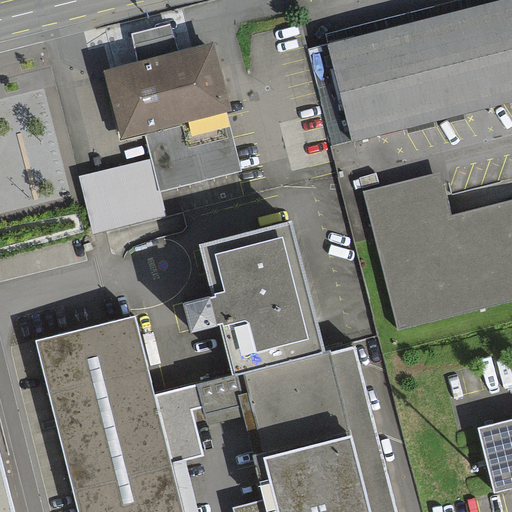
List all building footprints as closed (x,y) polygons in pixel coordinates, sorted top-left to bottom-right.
[(357,141),(511,101),(511,0),(333,47),(357,141)] [(145,131),(159,190),(238,170),(224,112),(227,111),(212,47),(109,73),(124,136),(145,131)] [(324,101),(337,146),(353,141),(341,97),(324,101)] [(445,170),(366,189),(401,329),(511,302),(511,202),(456,216),(445,170)] [(251,414),(276,511),(272,511),(403,511),(361,343),(336,349),(304,222),(205,247),(218,298),(187,306),(194,333),(226,325),(238,374),(160,394),(177,463),(214,454),(207,425),(251,414)] [(160,394),(141,320),(43,345),(85,511),(189,511),(177,463),(160,394)] [(511,418),(478,427),(495,493),(511,488),(511,418)] [(15,511),(0,450),(0,511),(15,511)]
